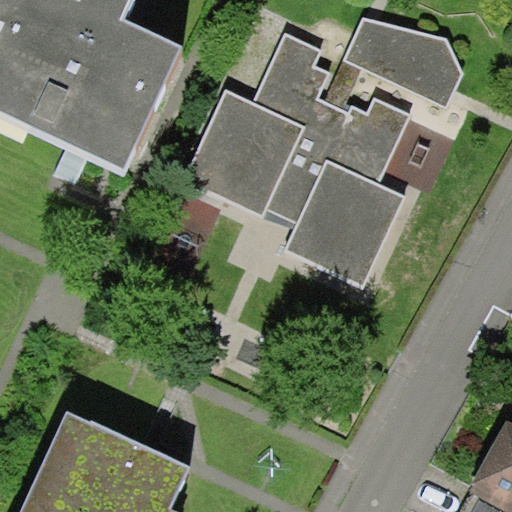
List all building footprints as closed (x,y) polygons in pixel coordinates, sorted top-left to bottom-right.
[(0,0),(0,91),(133,155),(181,56),(114,24),(125,0),(78,0),(76,5),(66,0),(0,0)] [(364,16),(347,60),(449,107),(464,72),(448,39),(364,16)] [(379,179),(410,113),(374,96),(366,111),(352,104),(349,111),(317,97),(330,69),(316,63),(324,48),(284,29),(250,101),(225,89),(182,180),(263,217),(267,208),(300,224),(287,251),(363,286),(406,192),(379,179)] [(172,511),(191,470),(60,413),(16,511),(172,511)] [(454,485),(498,511),(511,511),(511,441),(489,427),(454,485)]
